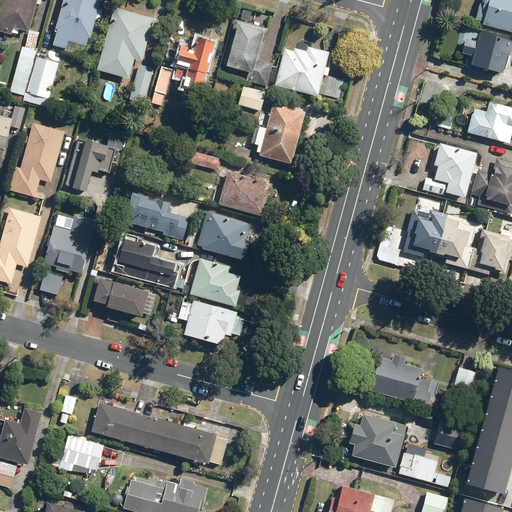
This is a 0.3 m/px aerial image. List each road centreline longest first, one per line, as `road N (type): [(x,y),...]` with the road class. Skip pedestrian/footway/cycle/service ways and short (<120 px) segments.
road 1 (residential): [(0,326),(300,408)]
road 2 (primary): [(406,13),(333,281)]
road 3 (residential): [(511,332),(333,281)]
road 4 (primary): [(333,281),(300,408)]
